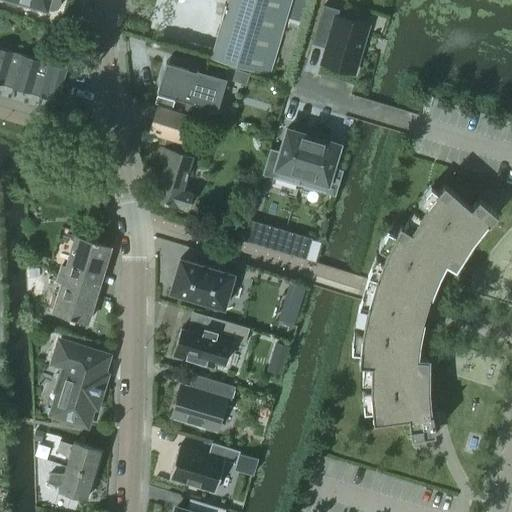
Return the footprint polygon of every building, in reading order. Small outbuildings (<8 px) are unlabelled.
[(7,0),(46,11),(46,8),(52,10),(56,9),(59,7),(60,2),(59,0),(7,0)] [(225,0),(220,17),(209,55),(267,73),(289,0),(225,0)] [(323,5),(312,42),(325,46),(320,63),(354,72),(368,25),(336,15),(338,9),(323,5)] [(56,99),(65,67),(0,47),(0,82),(2,83),(3,79),(11,82),(10,85),(56,99)] [(166,61),(156,91),(186,100),(184,108),(207,115),(209,107),(214,109),(223,78),(166,61)] [(196,114),(157,103),(149,132),(187,143),(196,114)] [(270,147),(262,173),(299,184),(301,177),(315,131),(300,126),(299,129),(285,125),(278,149),(270,147)] [(301,177),(299,184),(334,195),(335,195),(343,168),(342,168),(335,166),(342,142),(338,140),(329,138),(330,135),(315,131),(301,177)] [(182,189),(188,169),(192,156),(162,146),(157,160),(164,162),(154,197),(186,207),(190,192),(182,189)] [(421,302),(423,295),(433,271),(443,251),(453,257),(455,255),(454,255),(467,235),(481,217),(488,223),(497,212),(478,196),(470,205),(444,182),(425,206),(411,229),(400,223),(386,250),(375,278),(372,287),(367,302),(361,332),(358,362),(370,363),(370,390),(373,420),(408,415),(410,435),(435,432),(435,430),(432,411),(423,412),(421,388),(421,364),(422,364),(422,363),(410,362),(412,340),(417,315),(421,302)] [(255,220),(249,240),(277,249),(283,229),(255,220)] [(283,229),(277,249),(305,257),(311,237),(283,229)] [(58,272),(98,284),(109,246),(74,236),(66,265),(61,264),(58,272)] [(180,257),(170,291),(223,307),(234,273),(180,257)] [(98,284),(58,272),(56,280),(61,282),(52,311),(87,322),(98,284)] [(289,281),(277,319),(293,324),(305,286),(289,281)] [(180,328),(172,354),(214,366),(216,359),(224,362),(231,339),(244,343),(249,326),(208,314),(204,327),(200,326),(198,333),(180,328)] [(275,340),(266,368),(280,373),(289,345),(275,340)] [(53,365),(60,367),(52,392),(59,394),(53,413),(85,423),(91,403),(95,404),(104,374),(90,370),(95,352),(60,342),(53,365)] [(235,385),(192,372),(189,385),(184,384),(181,393),(178,392),(171,416),(216,430),(226,398),(231,399),(235,385)] [(36,428),(33,438),(41,441),(44,431),(36,428)] [(66,466),(93,474),(100,449),(72,441),(71,444),(59,441),(56,450),(68,459),(66,466)] [(224,460),(236,463),(240,449),(211,441),(207,453),(178,445),(169,476),(215,490),(224,460)] [(93,474),(66,466),(63,473),(50,473),(47,483),(60,487),(59,491),(86,499),(93,474)] [(176,506),(173,511),(222,511),(224,508),(190,498),(187,509),(176,506)]
